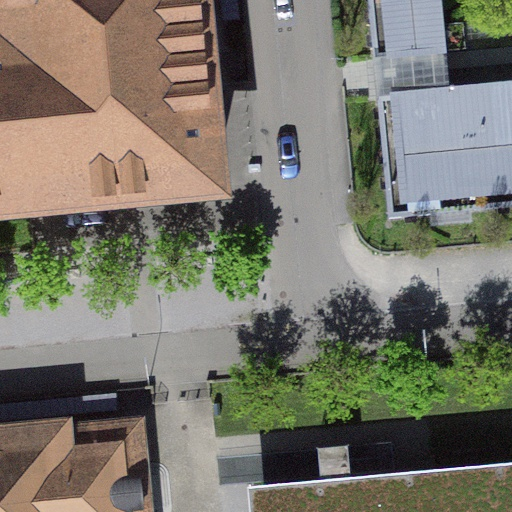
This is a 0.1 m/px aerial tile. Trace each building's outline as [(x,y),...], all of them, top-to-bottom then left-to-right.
[(5,0),(10,47),(0,48),(0,207),(96,198),(213,187),(195,0),(5,0)] [(368,0),(371,27),(377,99),(446,92),(442,52),(466,50),(463,23),(440,25),(437,0),(368,0)] [(511,85),(446,92),(377,99),(389,218),(511,206),(511,85)] [(0,511),(141,511),(141,509),(144,509),(144,508),(145,508),(145,507),(145,506),(144,505),(143,505),(142,505),(141,503),(139,503),(137,483),(139,483),(139,481),(141,481),(142,480),(142,479),(142,478),(141,477),(138,477),(133,428),(58,436),(58,430),(0,435),(0,511)] [(511,511),(511,475),(260,499),(260,511),(511,511)]
